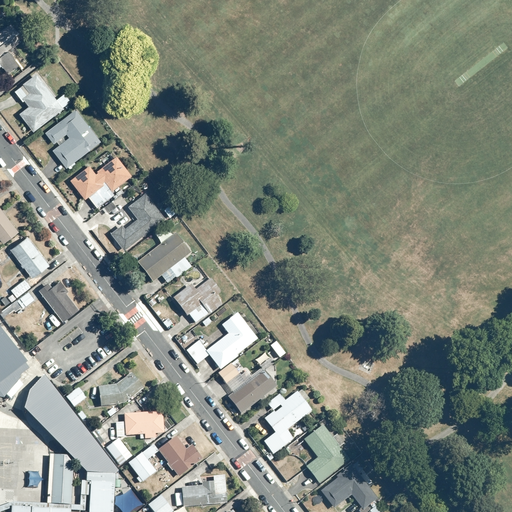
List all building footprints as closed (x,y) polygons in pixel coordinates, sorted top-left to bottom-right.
[(0,67),(1,66),(7,75),(19,66),(9,51),(21,42),(16,35),(19,33),(12,23),(0,31),(0,67)] [(28,107),(19,114),(33,132),(64,109),(37,74),(23,84),(30,93),(22,99),(28,107)] [(69,138),(53,151),(66,169),(101,142),(76,109),(45,133),(54,145),(67,135),(69,138)] [(89,166),(70,181),(85,200),(105,185),(103,184),(105,183),(112,192),(133,177),(117,156),(97,172),(98,173),(96,175),(89,166)] [(122,225),(111,234),(124,251),(166,219),(146,193),(128,207),(137,220),(125,229),(122,225)] [(113,201),(100,210),(105,217),(118,208),(113,201)] [(0,207),(0,240),(3,244),(19,232),(0,207)] [(176,232),(138,261),(153,281),(192,252),(176,232)] [(27,237),(10,250),(32,279),(49,266),(27,237)] [(25,277),(10,289),(12,292),(6,296),(11,302),(32,287),(25,277)] [(192,284),(173,297),(187,315),(202,304),(210,314),(223,304),(216,295),(221,291),(211,278),(196,289),(192,284)] [(49,283),(39,291),(63,323),(80,310),(67,293),(69,292),(61,282),(52,288),(49,283)] [(35,300),(28,291),(16,300),(23,309),(35,300)] [(206,351),(221,370),(239,356),(238,354),(258,338),(238,312),(222,325),(228,333),(206,351)] [(0,325),(0,396),(5,397),(23,373),(30,367),(26,363),(28,361),(0,325)] [(286,354),(275,339),(268,343),(279,358),(286,354)] [(264,368),(228,396),(241,413),(278,386),(264,368)] [(117,383),(98,386),(101,406),(125,403),(144,388),(132,372),(117,383)] [(119,470),(45,377),(30,389),(25,407),(71,454),(74,458),(88,473),(114,474),(119,470)] [(86,398),(78,387),(66,397),(74,407),(86,398)] [(298,392),(263,418),(274,432),(262,441),(273,455),(294,439),(286,429),(312,409),(298,392)] [(162,409),(124,412),(126,436),(145,434),(145,439),(156,438),(155,432),(164,432),(162,409)] [(317,457),(306,466),(320,483),(351,459),(323,424),(304,439),(317,457)] [(177,436),(159,449),(179,476),(203,458),(193,444),(186,449),(177,436)] [(131,457),(117,438),(105,447),(119,466),(131,457)] [(152,444),(127,462),(137,475),(134,477),(139,484),(155,472),(146,459),(157,451),(152,444)] [(70,511),(74,458),(71,454),(50,453),(47,504),(12,502),(12,508),(11,511),(70,511)] [(338,477),(321,490),(335,508),(352,494),(363,509),(378,498),(352,464),(336,475),(338,477)] [(111,511),(114,474),(88,473),(88,481),(82,481),(81,495),(90,495),(89,511),(84,510),(83,511),(111,511)] [(203,485),(181,487),(183,506),(227,502),(225,475),(214,476),(214,481),(202,482),(203,485)] [(172,511),(173,511),(161,495),(148,505),(153,511),(172,511)] [(0,511),(12,508),(12,502),(0,505),(0,511)]
